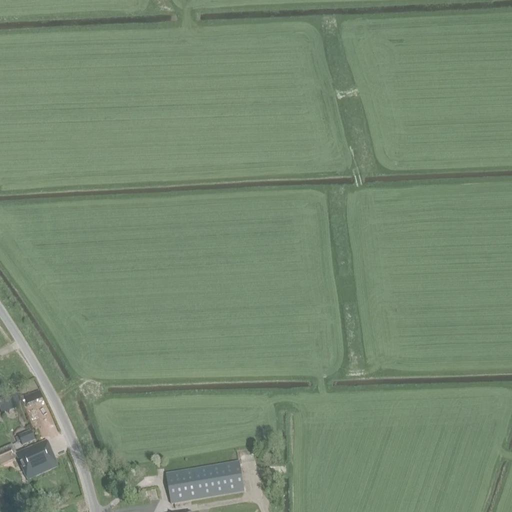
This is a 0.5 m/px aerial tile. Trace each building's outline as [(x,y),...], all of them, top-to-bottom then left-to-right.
[(0,399),(0,413),(1,416),(21,409),(16,395),(0,399)] [(22,446),(35,441),(31,432),(15,438),(17,444),(20,442),(22,446)] [(15,455),(11,446),(0,450),(0,464),(16,457),(27,481),(57,467),(46,441),(15,455)] [(165,474),(171,505),(243,493),(238,462),(165,474)] [(148,492),(150,502),(157,500),(156,490),(148,492)]
